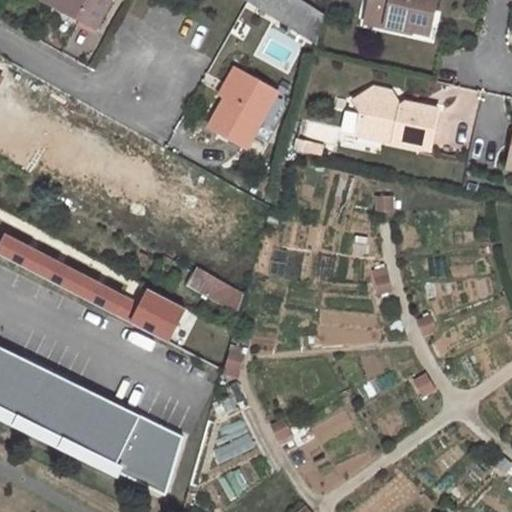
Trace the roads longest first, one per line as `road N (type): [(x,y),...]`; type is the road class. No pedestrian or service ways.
road 1 (unknown): [(0,297),(187,399)]
road 2 (residential): [(0,32),(133,107),(160,58)]
